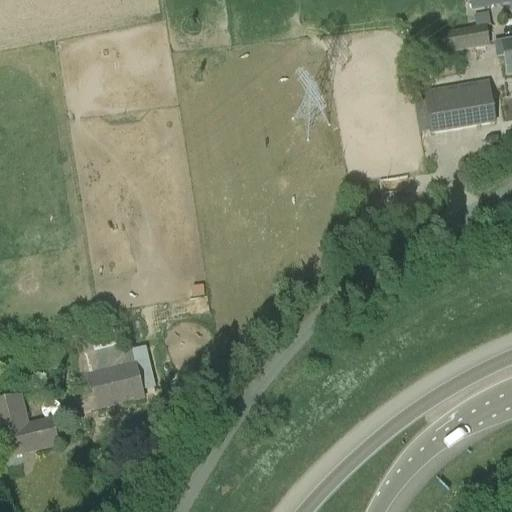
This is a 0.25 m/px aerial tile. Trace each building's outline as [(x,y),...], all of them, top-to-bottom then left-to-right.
[(511,0),(470,0),(472,12),(511,4),(511,0)] [(486,27),(443,34),(446,54),(459,52),(489,47),(486,27)] [(511,41),(494,44),(496,59),(503,58),(507,76),(511,75),(511,41)] [(423,94),(430,137),(496,126),(489,83),(423,94)] [(144,402),(134,366),(90,377),(81,343),(64,347),(73,380),(71,381),(80,418),(144,402)] [(51,424),(27,430),(19,400),(0,404),(0,461),(56,447),(51,424)]
